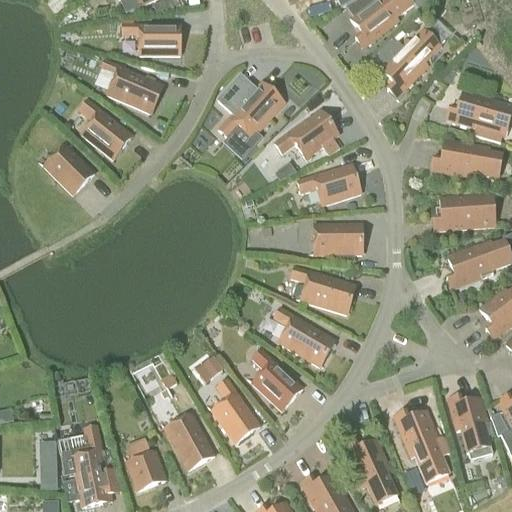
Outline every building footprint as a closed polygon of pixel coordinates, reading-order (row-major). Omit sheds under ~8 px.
[(159,0),(117,0),(118,0),(135,0),(140,9),(159,0)] [(168,13),(179,8),(175,0),(168,0),(163,2),(168,13)] [(395,21),(412,8),(406,0),(382,0),(377,4),(375,1),(348,21),(361,37),(354,42),(361,52),(397,24),(395,21)] [(402,33),(403,34),(407,38),(415,30),(411,26),(410,24),(402,33)] [(179,59),(179,28),(121,28),(121,37),(138,37),(138,59),(179,59)] [(438,50),(444,44),(427,28),(403,52),(401,50),(377,73),(392,87),(386,93),(395,101),(426,69),(424,66),(439,51),(438,50)] [(150,117),(162,89),(104,63),(100,72),(115,78),(106,98),(150,117)] [(283,106),(260,86),(255,92),(238,76),(214,103),(230,119),(217,133),(227,142),(238,130),(251,142),(283,106)] [(504,140),(511,112),(511,108),(462,94),(456,113),(449,111),(445,123),(504,140)] [(80,138),(112,163),(131,139),(99,113),(86,103),(77,113),(91,124),(80,138)] [(338,138),(319,113),(273,147),(281,157),(294,148),(305,163),(321,150),(329,161),(339,153),(332,143),(338,138)] [(497,181),(501,157),(476,153),(476,149),(444,143),(440,163),(432,162),(430,173),(475,181),(475,177),(497,181)] [(72,199),(94,177),(65,148),(43,169),(72,199)] [(321,209),(360,197),(351,167),(296,185),(300,197),(315,192),(321,209)] [(433,234),(494,230),(492,198),(439,201),(440,221),(432,222),(433,234)] [(313,258),(361,258),(361,227),(313,227),(313,258)] [(491,273),(511,266),(503,243),(479,252),(477,248),(446,260),(453,278),(446,281),(450,292),(492,277),(491,273)] [(346,318),(355,288),(292,270),(289,282),(305,287),(300,305),(346,318)] [(511,291),(507,295),(505,292),(478,312),(491,328),(484,333),(492,343),(511,326),(511,291)] [(319,371),(334,344),(279,311),(273,322),(287,330),(277,346),(319,371)] [(281,414),(302,392),(260,352),(250,363),(262,374),(251,386),(281,414)] [(212,380),(221,373),(214,363),(213,361),(210,363),(203,368),(212,380)] [(175,386),(170,376),(160,381),(165,391),(175,386)] [(234,448),(259,430),(226,383),(216,391),(225,404),(210,414),(234,448)] [(469,464),(491,458),(483,427),(487,426),(480,402),(461,407),(459,399),(447,403),(456,435),(460,433),(466,457),(467,456),(469,464)] [(497,404),(511,433),(500,439),(511,463),(511,462),(511,405),(511,406),(508,399),(497,404)] [(410,461),(414,459),(426,487),(448,478),(435,446),(438,445),(426,414),(407,422),(404,415),(393,419),(410,461)] [(187,474),(214,459),(190,417),(163,432),(187,474)] [(83,431),(86,451),(87,455),(89,467),(73,471),(81,511),(111,505),(103,465),(100,448),(96,429),(83,431)] [(375,509),(397,499),(386,475),(389,473),(376,443),(357,452),(354,445),(343,450),(362,490),(366,489),(375,509)] [(136,495),(165,484),(154,454),(125,466),(136,495)] [(314,511),(350,511),(332,478),(314,488),(310,481),(300,487),(314,511)] [(55,495),(55,479),(35,479),(35,495),(55,495)] [(41,503),(40,511),(56,511),(57,503),(41,503)]
